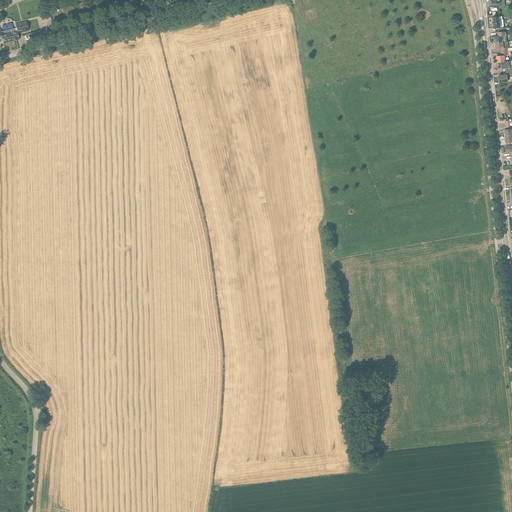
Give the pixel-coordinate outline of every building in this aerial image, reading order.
[(497,31),(504,30),(503,27),(500,27),(500,20),(498,20),(498,17),(493,17),(494,28),(497,28),(497,31)] [(29,31),(26,21),(15,24),(16,28),(17,34),(18,33),(29,31)] [(0,30),(0,40),(3,40),(4,43),(19,40),(18,33),(17,34),(16,28),(1,32),(1,30),(0,30)] [(506,42),(505,36),(506,35),(505,31),(498,32),(498,36),(495,36),(495,43),(506,42)] [(500,49),(500,52),(511,50),(511,47),(508,48),(508,41),(506,42),(495,43),(496,49),(500,49)] [(497,56),(497,63),(505,62),(505,60),(505,59),(505,55),(508,55),(511,55),(510,51),(511,51),(511,50),(500,52),(501,56),(497,56)] [(503,73),(511,72),(511,66),(510,66),(509,61),(505,62),(497,63),(498,69),(505,68),(506,73),(503,73)] [(507,78),(511,77),(511,72),(503,73),(503,75),(499,75),(499,82),(508,81),(507,78)]
